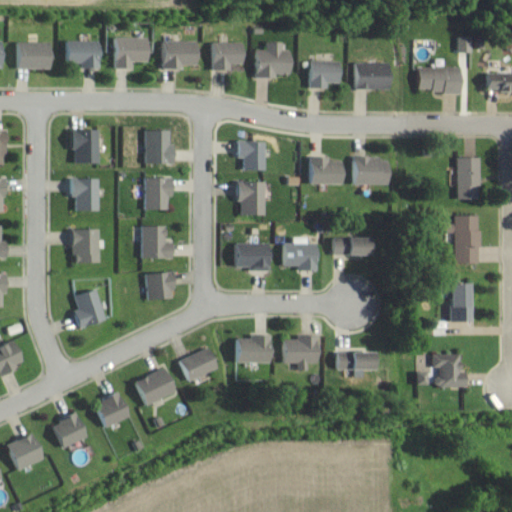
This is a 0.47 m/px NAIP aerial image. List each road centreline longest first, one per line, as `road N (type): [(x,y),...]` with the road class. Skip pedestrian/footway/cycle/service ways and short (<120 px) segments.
road 1 (residential): [(0,100),(180,101),(319,124),(511,124)]
road 2 (residential): [(38,100),(38,307),(62,377)]
road 3 (residential): [(511,124),(511,390)]
road 4 (residential): [(0,410),(199,313),(205,302)]
road 5 (residential): [(203,107),(205,302)]
road 6 (residential): [(205,302),(351,302)]
